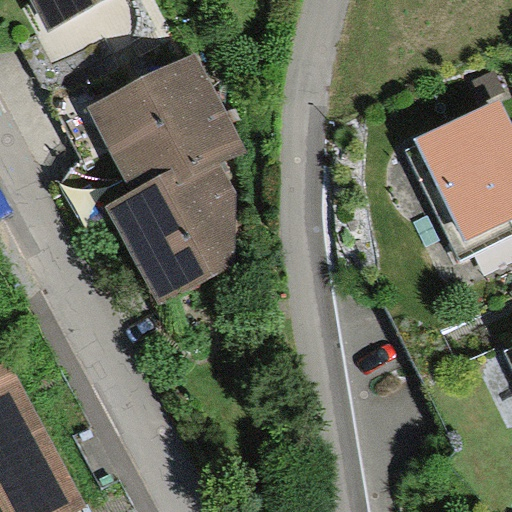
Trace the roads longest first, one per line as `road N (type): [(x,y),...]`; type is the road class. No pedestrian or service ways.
road 1 (residential): [(324,0),(299,123),(312,320),(348,511)]
road 2 (residential): [(0,141),(192,511)]
